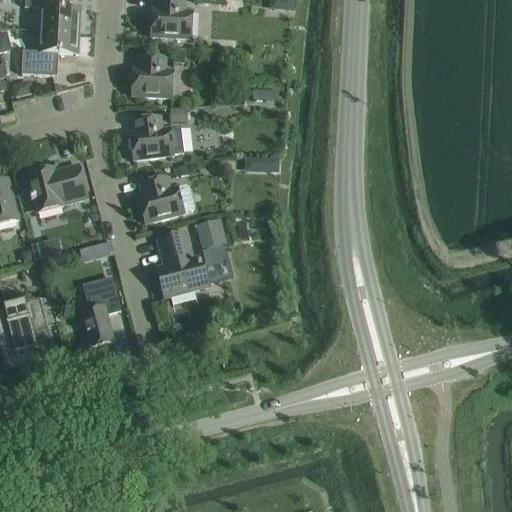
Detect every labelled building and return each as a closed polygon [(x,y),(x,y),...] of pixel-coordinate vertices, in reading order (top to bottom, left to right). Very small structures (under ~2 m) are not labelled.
[(40,10),(39,33),(79,34),(80,12),(50,11),(50,0),(24,0),(24,10),(40,10)] [(151,39),(191,41),(192,13),(184,13),(185,1),(164,0),(156,0),(156,12),(152,11),(151,39)] [(294,0),(281,0),(281,8),(285,11),(294,12),(294,0)] [(7,33),(0,34),(0,49),(10,47),(7,33)] [(22,53),(21,76),(52,78),(53,61),(56,59),(56,55),(78,56),(79,34),(39,33),(38,53),(22,53)] [(173,65),(184,66),(185,53),(174,52),(173,65)] [(132,98),(171,101),(173,72),(165,72),(166,60),(138,59),(137,71),(133,70),(132,98)] [(29,82),(12,87),(15,99),(33,95),(29,82)] [(279,92),(253,92),(253,102),(279,102),(279,92)] [(186,111),(170,111),(171,124),(186,124),(186,111)] [(14,115),(0,118),(0,123),(1,127),(16,124),(14,115)] [(173,158),(173,157),(183,156),(180,129),(162,131),(161,119),(133,122),(134,134),(130,135),(134,162),(173,158)] [(87,201),(78,167),(54,173),(53,169),(26,176),(36,215),(63,208),(63,207),(87,201)] [(174,179),(189,176),(188,167),(172,170),(174,179)] [(146,226),(184,216),(184,215),(191,213),(193,208),(188,190),(185,188),(177,190),(177,189),(170,191),(167,179),(139,186),(142,198),(139,199),(146,226)] [(0,183),(0,226),(18,222),(8,181),(0,183)] [(202,253),(206,266),(228,261),(224,247),(228,246),(221,222),(195,229),(202,253)] [(165,300),(207,289),(200,259),(192,261),(186,236),(157,243),(164,268),(157,270),(165,300)] [(60,256),(56,241),(31,247),(34,261),(35,263),(60,256)] [(31,251),(20,254),(23,264),(34,261),(31,251)] [(120,313),(111,280),(84,288),(90,312),(79,314),(89,350),(114,343),(107,316),(120,313)] [(0,355),(4,372),(54,359),(47,328),(56,326),(50,299),(40,301),(40,300),(25,304),(25,302),(4,308),(4,309),(0,310),(0,355)]
